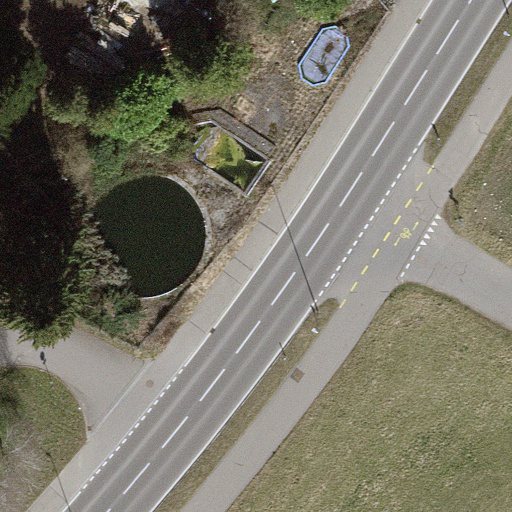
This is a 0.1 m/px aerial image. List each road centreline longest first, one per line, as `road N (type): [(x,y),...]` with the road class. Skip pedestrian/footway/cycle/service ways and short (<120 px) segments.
road 1 (secondary): [(342,205),(174,436)]
road 2 (secondary): [(471,0),(342,205)]
road 3 (residential): [(174,436),(66,353),(0,339)]
road 4 (unclassified): [(342,205),(511,301)]
